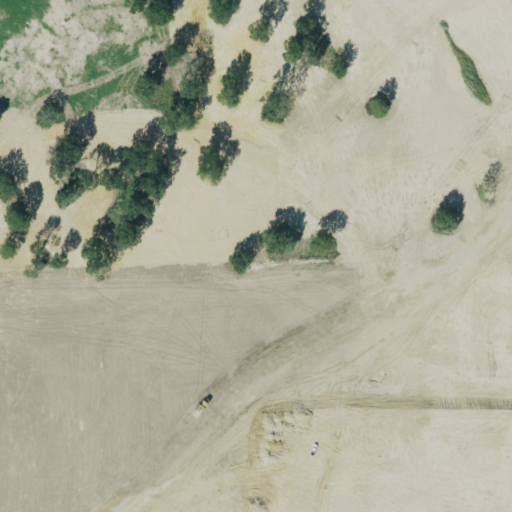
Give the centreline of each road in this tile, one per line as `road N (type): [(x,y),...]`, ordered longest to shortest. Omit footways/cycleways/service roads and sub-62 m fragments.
road 1 (residential): [(469,0),(390,182),(340,377)]
road 2 (residential): [(0,62),(231,62),(276,76),(292,93)]
road 3 (residential): [(244,236),(0,235)]
road 4 (residential): [(292,93),(276,163),(244,236)]
